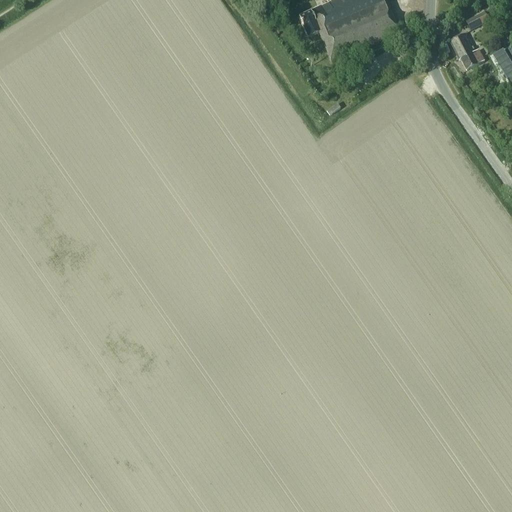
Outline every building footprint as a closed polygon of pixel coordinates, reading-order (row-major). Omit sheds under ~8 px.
[(399,34),(385,0),(336,0),(328,4),(328,5),(298,18),(308,39),(319,34),(331,63),(399,34)] [(485,13),(466,22),(471,32),(490,22),(493,28),(499,25),(491,10),(485,13)] [(467,72),(479,66),(485,63),(479,51),(476,53),(466,35),(450,43),(460,61),(461,61),(467,72)] [(511,50),(501,56),(511,74),(511,50)] [(391,52),(359,69),(364,80),(396,63),(391,52)] [(337,105),(326,112),(330,118),(341,110),(337,105)]
